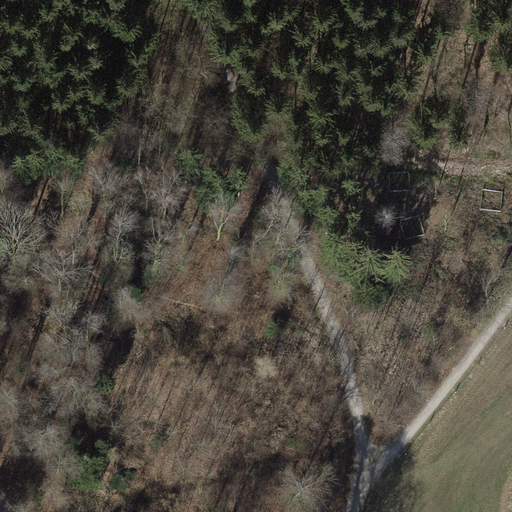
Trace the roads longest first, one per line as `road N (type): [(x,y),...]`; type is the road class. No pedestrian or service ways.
road 1 (track): [(198,0),(346,363),(363,491)]
road 2 (track): [(511,303),(363,491)]
